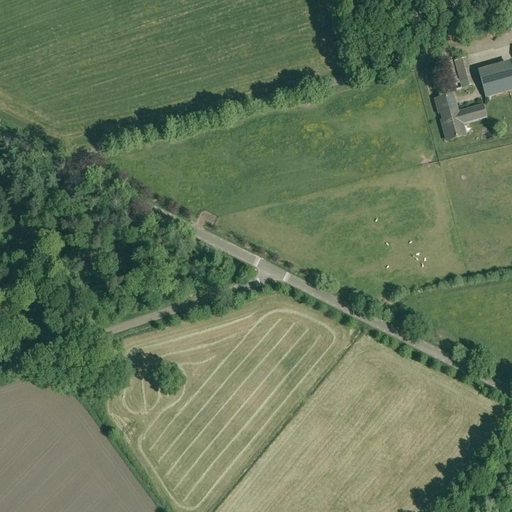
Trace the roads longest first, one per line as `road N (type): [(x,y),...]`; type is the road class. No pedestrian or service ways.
road 1 (unclassified): [(274,274),(0,135)]
road 2 (unclassified): [(0,367),(240,292),(274,274)]
road 3 (unclassified): [(511,392),(274,274)]
